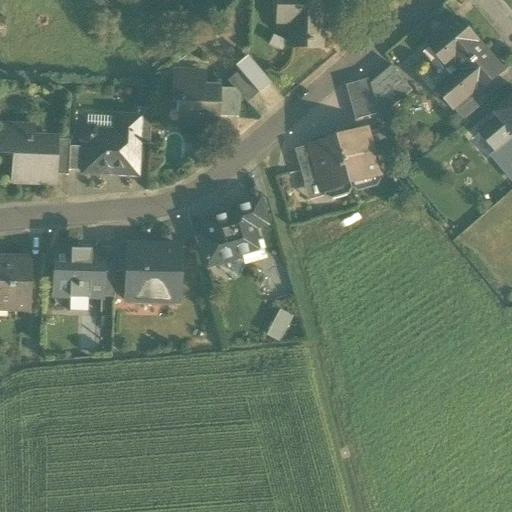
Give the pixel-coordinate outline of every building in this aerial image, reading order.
[(289,49),(320,50),(320,0),(275,0),(275,18),(289,18),(289,49)] [(435,91),(451,110),(475,90),(477,93),(479,92),(502,72),(457,20),(431,42),(432,43),(420,53),(435,71),(432,74),(434,76),(437,74),(438,75),(452,63),(458,71),(445,83),(435,91)] [(234,67),(238,72),(257,95),(269,85),(246,57),(234,67)] [(438,75),(445,83),(458,71),(452,63),(438,75)] [(391,67),(370,85),(379,115),(380,118),(412,90),(391,67)] [(257,95),(238,72),(226,82),(233,89),(239,97),(246,104),(257,95)] [(187,125),(215,126),(215,118),(217,89),(202,88),(202,76),(174,75),(173,100),(188,100),(187,125)] [(355,121),(379,115),(370,85),(369,80),(346,86),(355,121)] [(238,118),(239,97),(233,89),(217,89),(215,118),(238,118)] [(451,110),(462,123),(487,101),(479,92),(477,93),(475,90),(451,110)] [(511,136),(511,98),(493,115),(495,117),(511,136)] [(137,145),(149,146),(151,110),(137,109),(136,119),(138,120),(137,145)] [(87,117),(86,130),(93,130),(96,133),(115,134),(116,119),(87,117)] [(478,132),(495,152),(496,153),(511,139),(511,136),(495,117),(478,132)] [(82,173),(135,176),(137,145),(138,120),(136,119),(116,119),(115,134),(96,133),(93,130),(86,130),(81,134),(81,141),(84,144),(83,148),(82,172),(82,173)] [(15,180),(52,182),(52,176),(54,144),(52,143),(31,143),(31,129),(2,127),(1,153),(17,154),(15,180)] [(323,197),(329,201),(349,195),(353,189),(351,185),(358,183),(362,186),(374,183),(378,175),(377,169),(366,130),(309,146),(318,181),(323,197)] [(511,139),(496,153),(495,152),(491,156),(509,178),(511,174),(511,139)] [(67,177),(67,172),(68,148),(69,142),(52,141),(52,143),(54,144),(52,176),(67,177)] [(294,151),(303,185),(318,181),(309,146),(294,151)] [(83,148),(68,148),(67,172),(82,172),(83,148)] [(318,181),(303,185),(308,201),(323,197),(318,181)] [(245,206),(251,229),(265,226),(258,200),(243,205),(244,206),(245,206)] [(206,235),(214,264),(215,264),(240,256),(242,262),(265,256),(261,241),(255,243),(251,229),(245,206),(244,206),(226,211),(227,215),(202,222),(206,235)] [(194,238),(203,269),(215,265),(215,264),(214,264),(206,235),(194,238)] [(114,242),(114,249),(113,271),(125,272),(126,247),(127,247),(127,243),(114,242)] [(125,302),(176,304),(178,248),(127,247),(126,247),(125,272),(125,302)] [(113,299),(113,271),(114,249),(100,249),(100,252),(103,252),(102,298),(113,299)] [(53,297),(102,298),(103,252),(100,252),(54,251),(53,297)] [(0,305),(8,306),(8,312),(28,312),(29,267),(0,265),(0,305)] [(292,318),(279,310),(265,336),(278,343),(292,318)]
